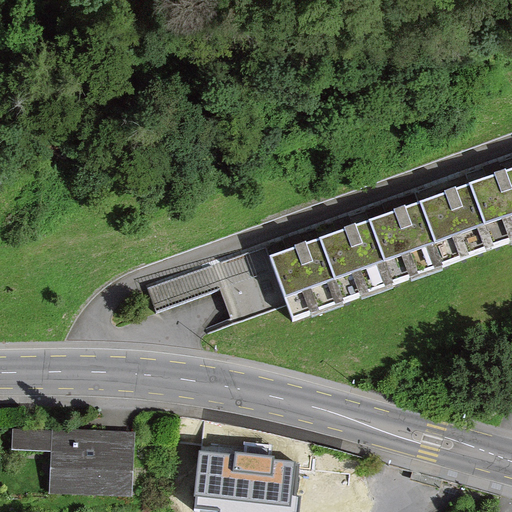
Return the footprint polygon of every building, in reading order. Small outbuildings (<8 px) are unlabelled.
[(511,162),(469,178),(492,244),(511,236),(511,162)] [(469,178),(419,196),(442,262),(492,244),(469,178)] [(419,196),(368,214),(392,280),(442,262),(419,196)] [(368,214),(318,232),(342,298),(392,280),(368,214)] [(318,232),(268,250),(292,316),(342,298),(318,232)] [(79,431),(54,430),(51,494),(134,496),(136,433),(79,431)] [(280,511),(284,472),(239,468),(241,450),(203,446),(197,509),(228,511),(227,511),(280,511)]
